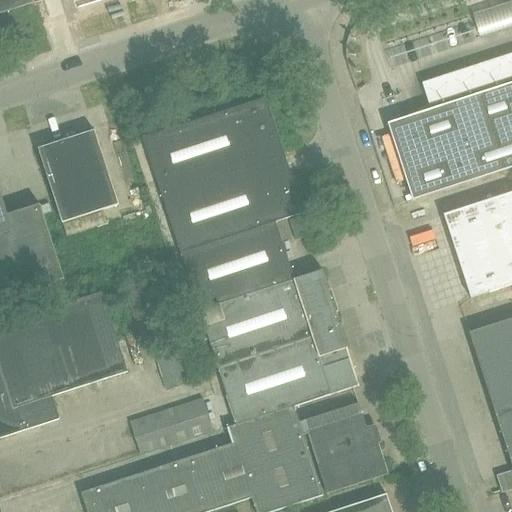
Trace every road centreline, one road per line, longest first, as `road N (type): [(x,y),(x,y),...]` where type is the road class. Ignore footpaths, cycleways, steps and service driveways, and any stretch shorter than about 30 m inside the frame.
road 1 (unclassified): [(458,511),(293,0)]
road 2 (unclassified): [(282,0),(0,90)]
